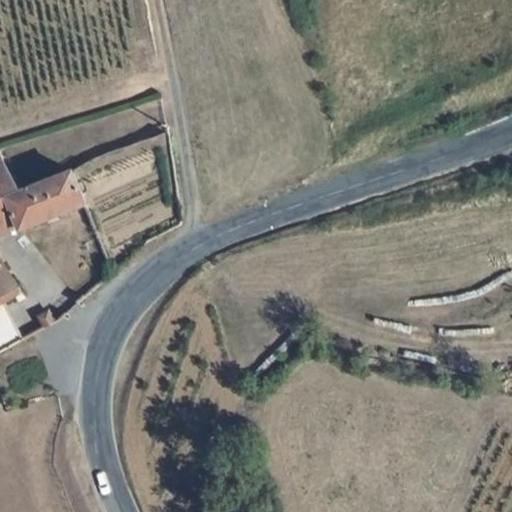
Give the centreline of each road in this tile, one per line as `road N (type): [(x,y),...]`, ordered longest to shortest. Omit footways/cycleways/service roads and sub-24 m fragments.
road 1 (secondary): [(511,132),(270,214),(196,246),(153,277),(120,313),(95,388),(109,482),(123,511)]
road 2 (track): [(154,0),(196,246)]
